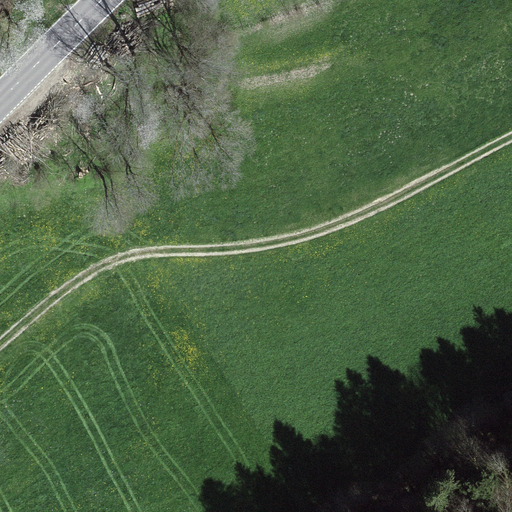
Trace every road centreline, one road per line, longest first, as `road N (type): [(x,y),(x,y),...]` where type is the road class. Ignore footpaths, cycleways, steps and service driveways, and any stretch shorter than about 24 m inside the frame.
road 1 (track): [(511,141),(397,202),(294,243),(135,262),(76,289),(0,353)]
road 2 (secondary): [(109,0),(0,111)]
